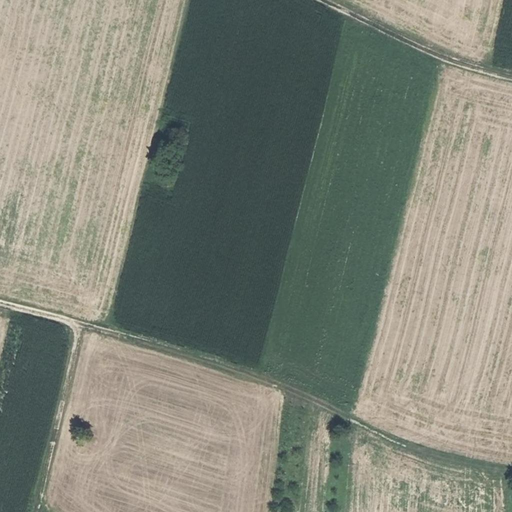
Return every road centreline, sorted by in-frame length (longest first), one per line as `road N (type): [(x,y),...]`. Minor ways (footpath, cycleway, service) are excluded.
road 1 (track): [(78,323),(305,390),(403,440),(511,466)]
road 2 (track): [(511,77),(456,64),(335,0)]
road 3 (track): [(78,323),(38,507)]
